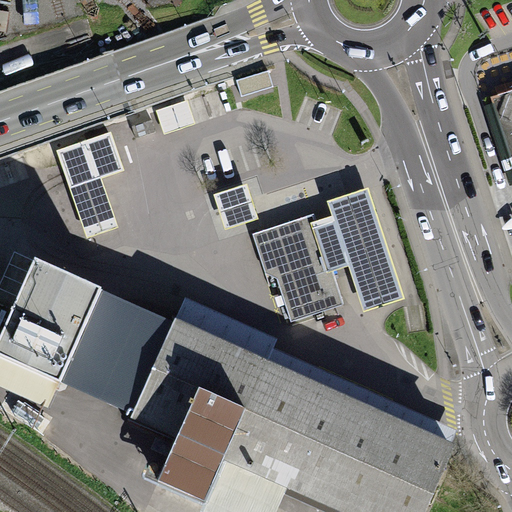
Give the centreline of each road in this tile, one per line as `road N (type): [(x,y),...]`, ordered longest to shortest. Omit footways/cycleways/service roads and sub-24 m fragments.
road 1 (primary): [(389,44),(487,319),(511,366)]
road 2 (primary): [(309,11),(0,121)]
road 3 (primary): [(511,371),(484,413),(491,450),(511,470)]
